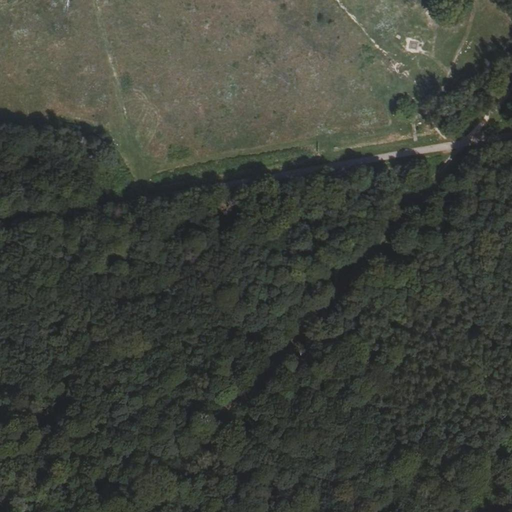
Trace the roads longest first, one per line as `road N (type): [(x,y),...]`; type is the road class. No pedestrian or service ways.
road 1 (track): [(0,227),(511,132)]
road 2 (track): [(160,511),(487,137)]
